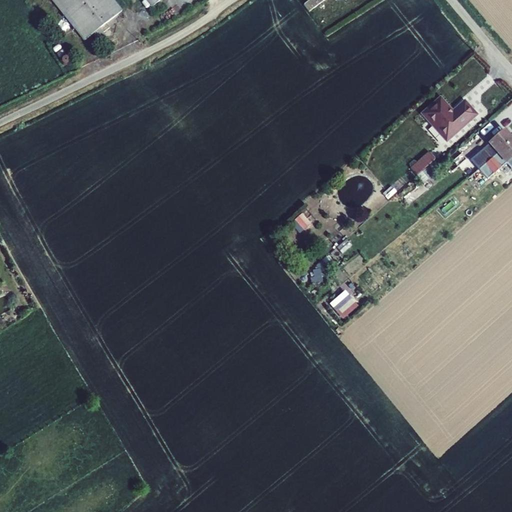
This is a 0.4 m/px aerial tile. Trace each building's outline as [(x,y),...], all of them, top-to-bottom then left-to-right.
[(122,12),(111,0),(51,0),(85,41),(92,35),(106,24),(122,12)] [(310,0),(304,5),(309,12),(325,0),(310,0)] [(109,29),(106,24),(92,35),(101,46),(108,40),(103,34),(109,29)] [(433,99),(450,118),(488,84),(472,65),(433,99)] [(508,107),(488,84),(450,118),(449,119),(458,129),(468,140),(469,141),(508,107)] [(464,143),(468,140),(458,129),(454,132),(464,143)] [(479,171),(511,141),(511,139),(504,131),(472,159),(470,161),(479,171)] [(511,158),(511,141),(479,171),(484,177),(499,164),(502,167),(506,164),(511,158)] [(416,174),(436,160),(430,152),(410,166),(416,174)] [(466,160),(461,154),(453,162),(457,167),(466,160)] [(487,180),(496,189),(505,181),(496,172),(487,180)] [(304,213),(297,219),(305,229),(312,223),(304,213)] [(347,291),(332,303),(344,319),(359,307),(347,291)]
